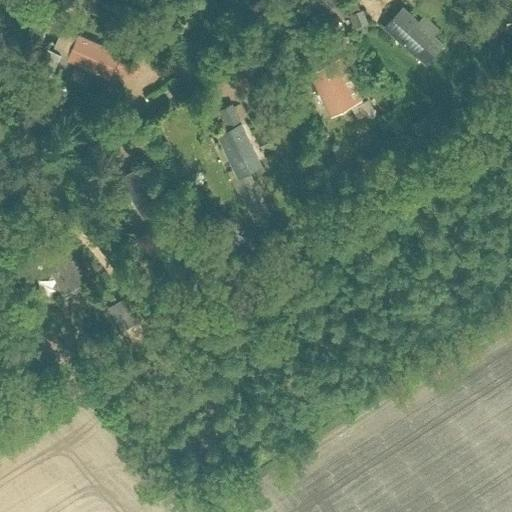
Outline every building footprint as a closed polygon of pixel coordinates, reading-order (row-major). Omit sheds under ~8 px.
[(511,9),(511,0),(494,0),(509,13),(511,9)] [(49,1),(37,6),(44,23),(56,18),(49,1)] [(440,44),(400,6),(382,25),(415,56),(416,54),(424,62),(440,44)] [(361,8),(349,12),(354,25),(366,21),(361,8)] [(10,46),(10,57),(22,58),(23,21),(4,21),(4,46),(10,46)] [(56,41),(64,44),(63,46),(75,51),(72,59),(110,75),(120,52),(78,34),(70,31),(70,33),(61,29),(56,41)] [(345,33),(334,34),(335,47),(345,47),(345,33)] [(332,113),(362,98),(341,58),(320,69),(322,74),(314,78),(332,113)] [(251,74),(235,77),(237,87),(253,84),(251,74)] [(432,110),(412,122),(420,135),(423,139),(443,126),(440,123),(432,110)] [(237,173),(257,164),(238,122),(226,128),(229,134),(221,138),(237,173)] [(150,136),(136,144),(145,161),(160,153),(150,136)] [(143,215),(164,203),(143,166),(122,177),(143,215)] [(251,170),(235,177),(255,219),(270,212),(251,170)] [(39,241),(25,248),(38,274),(52,268),(63,290),(84,280),(66,241),(44,252),(39,241)] [(141,319),(126,294),(105,307),(120,331),(141,319)]
